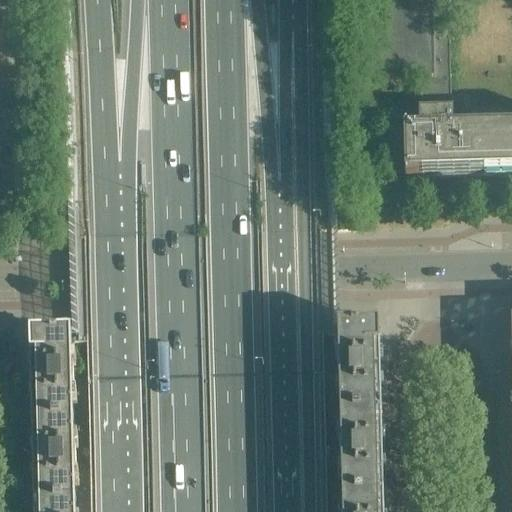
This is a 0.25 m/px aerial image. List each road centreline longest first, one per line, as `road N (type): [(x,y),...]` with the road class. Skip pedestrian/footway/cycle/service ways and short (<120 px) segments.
road 1 (motorway): [(167,0),(179,511)]
road 2 (motorway): [(233,511),(223,0)]
road 3 (motorway): [(308,511),(292,31)]
road 4 (unclassified): [(70,275),(511,260)]
road 5 (motorway): [(112,163),(120,511)]
road 6 (motorway): [(286,511),(279,181)]
road 7 (residential): [(401,511),(398,377),(408,354),(439,337)]
road 8 (residential): [(483,511),(478,370),(439,337)]
road 9 (motorway): [(279,181),(242,0)]
road 10 (residential): [(0,346),(9,347),(16,511)]
road 11 (motorway): [(149,0),(112,163)]
road 12 (motorway): [(97,0),(112,163)]
road 13 (motorway): [(279,181),(292,31)]
